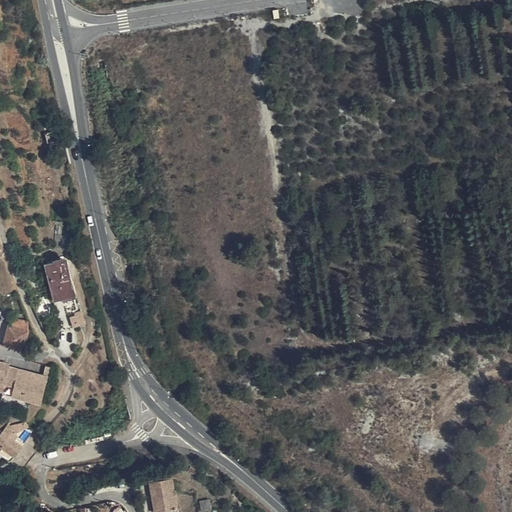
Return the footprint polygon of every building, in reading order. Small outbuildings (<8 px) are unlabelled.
[(58,140),(59,140),(57,130),(56,130),(54,123),(44,126),(45,133),(48,143),(50,142),(58,140)] [(58,140),(50,142),(54,155),(58,154),(58,140)] [(61,234),(55,234),(53,247),(64,248),(65,235),(62,235),(61,234)] [(65,259),(47,264),(56,298),(73,294),(65,259)] [(75,312),(76,314),(79,324),(85,322),(82,311),(75,312)] [(79,324),(76,314),(71,316),(74,327),(80,325),(79,324)] [(29,322),(12,317),(4,344),(23,349),(28,331),(29,322)] [(9,364),(0,361),(0,382),(4,383),(5,378),(8,366),(9,364)] [(18,369),(8,366),(5,378),(11,379),(10,385),(13,386),(18,369)] [(42,376),(18,369),(13,386),(12,391),(25,395),(26,392),(42,396),(50,367),(45,366),(42,376)] [(25,395),(12,391),(10,396),(40,403),(42,396),(26,392),(25,395)] [(417,417),(390,408),(390,407),(389,405),(388,404),(386,403),(383,404),(382,406),(381,407),(381,409),(382,411),(383,412),(374,439),(372,439),(371,440),(370,443),(370,446),(372,448),(374,448),(377,448),(378,447),(405,456),(407,459),(408,460),(411,459),(413,459),(414,457),(414,454),(414,452),(413,452),(422,424),(424,423),(425,422),(426,419),(425,417),(424,416),(422,415),(419,415),(417,417)] [(28,427),(24,422),(10,425),(14,433),(23,429),(29,434),(32,430),(28,427)] [(23,446),(8,435),(11,434),(8,426),(3,432),(4,433),(0,438),(0,445),(16,457),(23,446)] [(158,499),(155,500),(157,511),(178,508),(172,477),(151,480),(153,490),(156,490),(158,499)] [(210,499),(200,501),(202,511),(212,509),(210,499)]
